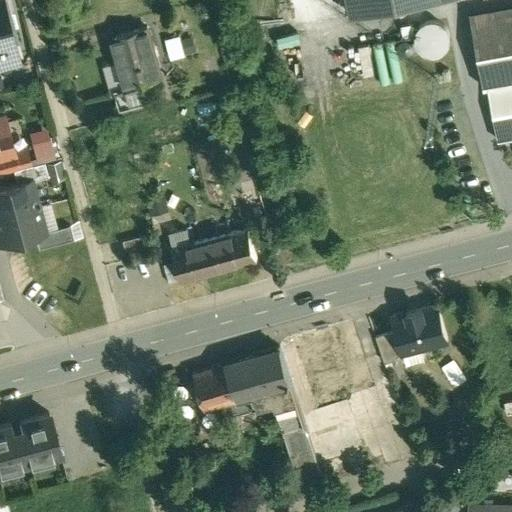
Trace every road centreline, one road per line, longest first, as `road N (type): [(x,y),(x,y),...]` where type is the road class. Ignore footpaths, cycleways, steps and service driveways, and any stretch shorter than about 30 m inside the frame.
road 1 (secondary): [(121,351),(511,245)]
road 2 (residential): [(25,0),(121,351)]
road 3 (residential): [(281,511),(511,444)]
road 4 (residential): [(77,363),(9,295),(0,263)]
